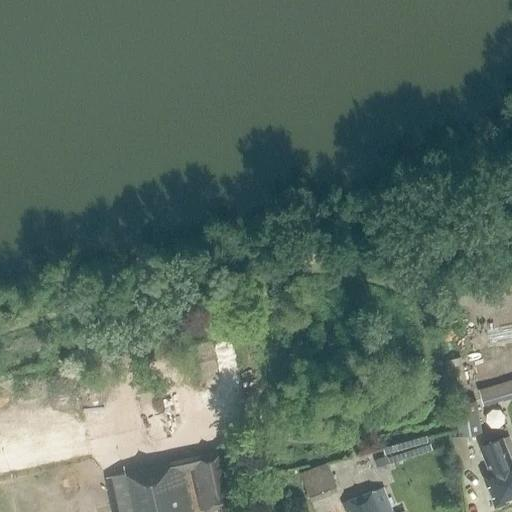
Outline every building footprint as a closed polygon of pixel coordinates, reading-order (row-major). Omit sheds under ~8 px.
[(483,406),(502,400),(497,384),(478,390),(483,406)] [(481,433),(476,400),(454,404),(459,436),(481,433)] [(507,499),(511,497),(511,464),(502,439),(480,448),(491,474),(484,477),(495,507),(508,502),(507,499)] [(201,511),(203,511),(241,502),(229,450),(107,480),(113,511),(191,511),(183,472),(194,469),(201,511)] [(338,491),(327,463),(300,473),(311,501),(338,491)] [(389,511),(381,489),(342,503),(345,511),(389,511)]
